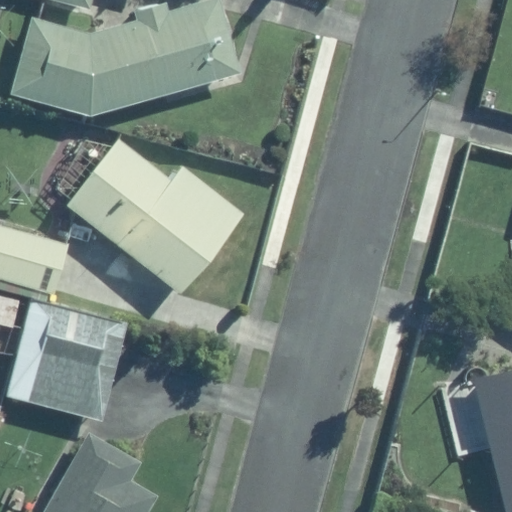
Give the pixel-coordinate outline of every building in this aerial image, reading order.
[(51,0),(85,11),(89,0),(51,0)] [(28,22),(6,96),(83,122),(236,79),(215,4),(165,17),(161,5),(126,15),(130,28),(87,40),(28,22)] [(115,141),(63,206),(176,296),(237,219),(171,167),(162,178),(115,141)] [(62,245),(0,228),(0,279),(49,293),(62,245)] [(122,324),(30,299),(3,397),(96,422),(122,324)] [(511,511),(511,371),(474,381),(506,511),(511,511)] [(137,467),(87,438),(44,511),(138,511),(147,497),(126,485),(137,467)]
